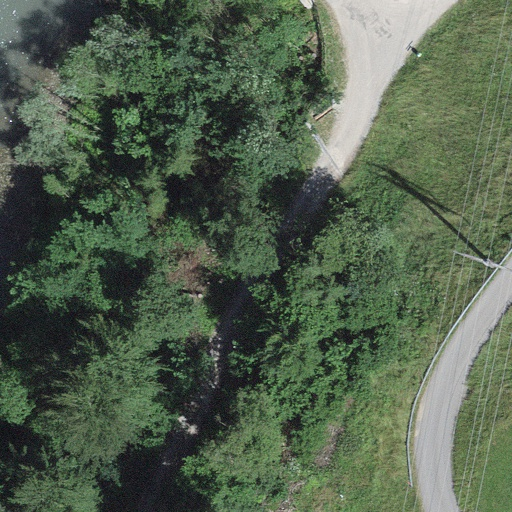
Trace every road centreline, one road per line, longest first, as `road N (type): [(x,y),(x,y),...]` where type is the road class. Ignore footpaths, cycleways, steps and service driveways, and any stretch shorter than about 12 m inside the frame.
road 1 (track): [(385,10),(366,97),(226,348),(147,511)]
road 2 (track): [(511,278),(473,328),(435,403),(434,483),(446,511)]
